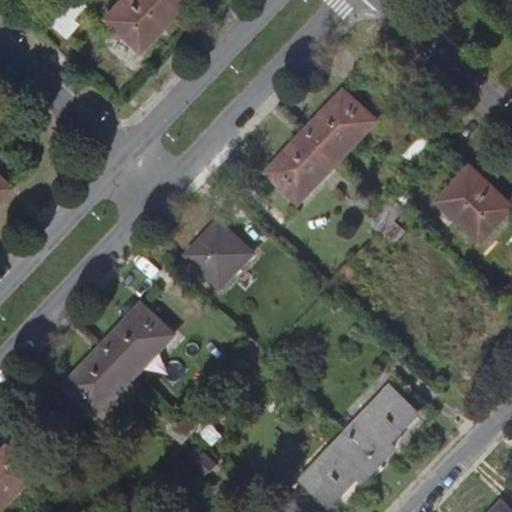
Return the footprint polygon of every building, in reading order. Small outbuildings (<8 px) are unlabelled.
[(78,0),(64,0),(51,25),(68,34),(84,3),(78,0)] [(157,27),(177,6),(170,0),(118,0),(106,14),(139,46),(157,27)] [(309,129),(341,160),(379,119),(347,88),(309,129)] [(270,170),(273,172),(302,200),(341,160),(309,129),(270,170)] [(511,203),(474,166),(471,168),(441,200),(483,240),(511,209),(511,203)] [(385,210),(394,220),(406,207),(395,196),(383,208),(385,210)] [(383,231),(394,220),(385,210),(383,208),(372,220),(383,231)] [(192,253),(195,255),(223,282),(254,250),(225,223),(222,220),(192,253)] [(394,220),(383,231),(395,242),(406,231),(394,220)] [(506,317),(503,314),(477,290),(441,328),(444,331),(436,339),(459,361),(467,353),(470,355),(506,317)] [(106,343),(138,373),(177,332),(148,305),(145,302),(106,343)] [(68,385),(69,387),(99,414),(138,373),(106,343),(68,385)] [(419,410),(417,407),(393,384),(348,431),(380,462),(398,443),(392,438),(419,410)] [(184,418),(197,430),(208,418),(195,406),(184,418)] [(197,430),(184,418),(173,430),(185,442),(197,430)] [(330,500),(332,501),(359,473),(365,478),(380,462),(348,431),(306,476),(330,500)] [(1,459),(0,460),(0,511),(2,511),(37,478),(9,451),(1,459)] [(196,464),(214,481),(226,468),(208,451),(196,464)] [(494,511),(511,511),(511,509),(504,502),(494,511)]
